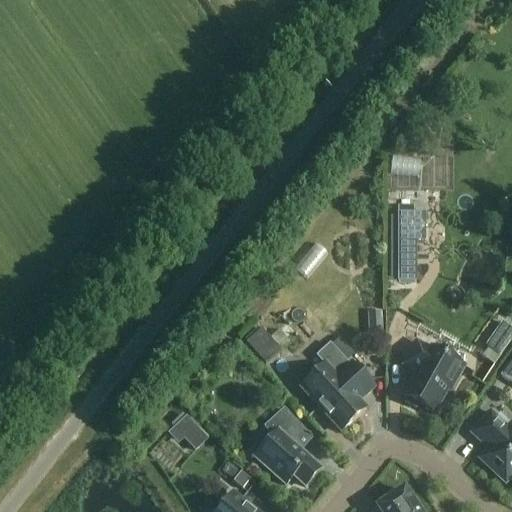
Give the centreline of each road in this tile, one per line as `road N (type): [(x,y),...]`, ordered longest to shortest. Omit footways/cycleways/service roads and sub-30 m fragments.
road 1 (unclassified): [(5,511),(413,0)]
road 2 (residential): [(487,511),(400,448),(382,452),(334,511)]
